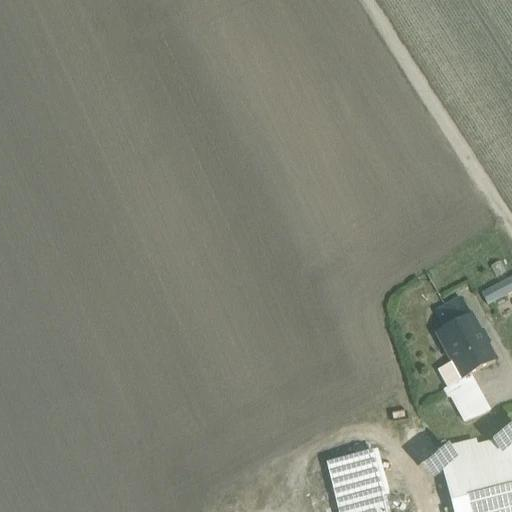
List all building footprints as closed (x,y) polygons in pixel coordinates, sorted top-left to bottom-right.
[(511,282),(487,296),(497,314),(511,306),(511,282)] [(459,302),(448,308),(446,304),(438,308),(440,312),(435,315),(445,333),(469,320),(459,302)] [(494,365),(469,320),(445,333),(437,337),(454,368),(462,383),(473,377),(494,365)] [(493,414),(473,377),(462,383),(454,368),(440,376),(468,427),(493,414)] [(366,464),(328,474),(337,509),(375,500),(366,464)] [(511,511),(511,466),(461,479),(469,511),(511,511)] [(375,500),(337,509),(337,511),(388,511),(385,498),(375,500)]
